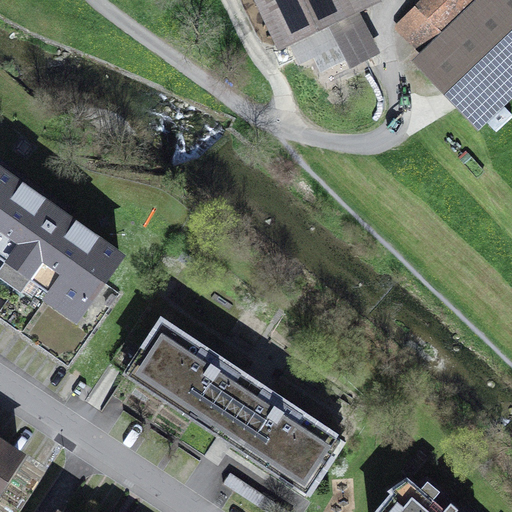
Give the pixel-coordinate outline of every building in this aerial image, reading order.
[(262,0),(284,44),(290,41),(300,61),(339,43),(350,66),(366,59),(345,15),(372,2),(371,0),(262,0)] [(511,0),(489,0),(423,63),(478,121),(511,89),(511,0)] [(0,170),(0,259),(51,296),(57,288),(84,307),(94,292),(97,293),(113,271),(111,269),(120,256),(69,219),(64,225),(47,213),(51,207),(0,170)] [(338,437),(162,321),(131,367),(148,378),(146,381),(204,419),(206,417),(238,439),(236,440),(292,477),(289,482),(308,495),(334,457),(327,453),(338,437)] [(0,486),(20,456),(0,443),(0,486)] [(288,511),(230,474),(224,485),(265,511),(288,511)] [(457,511),(459,510),(451,503),(445,510),(408,478),(388,491),(393,495),(379,511),(457,511)]
